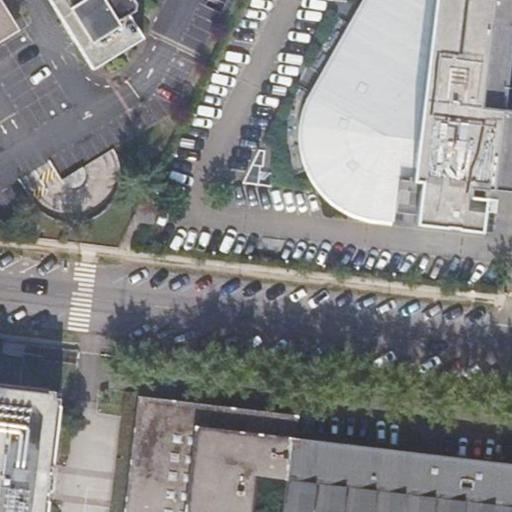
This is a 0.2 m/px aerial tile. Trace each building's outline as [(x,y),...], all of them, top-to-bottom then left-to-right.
[(0,0),(0,31),(20,19),(8,0),(0,0)] [(54,0),(59,8),(54,10),(73,43),(78,41),(88,59),(134,32),(122,13),(126,9),(130,0),(54,0)] [(511,0),(371,0),(369,6),(363,3),(298,119),(299,137),(301,148),(306,161),(312,172),(317,179),(325,188),(330,192),(336,197),(349,205),(353,207),(364,211),(370,212),(377,214),(388,214),(393,173),(415,176),(409,217),(477,226),(481,192),(465,190),(466,182),(488,185),(508,24),(511,24),(511,0)] [(139,186),(125,212),(159,216),(162,189),(139,186)] [(511,511),(511,461),(291,437),(295,412),(140,394),(125,511),(511,511)] [(0,511),(49,511),(60,404),(0,396),(0,511)]
